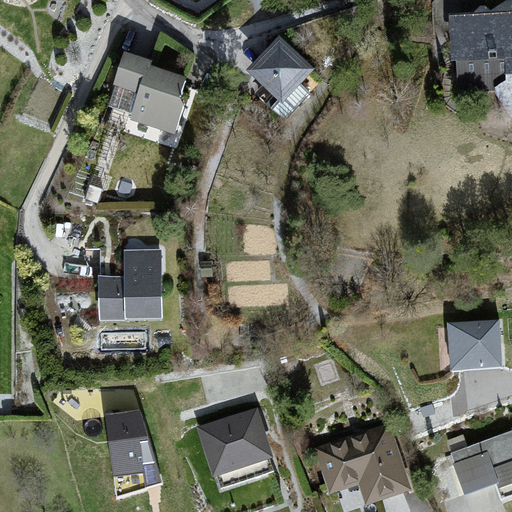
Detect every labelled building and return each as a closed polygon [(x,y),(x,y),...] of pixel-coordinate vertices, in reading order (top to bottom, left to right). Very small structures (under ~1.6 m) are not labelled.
[(511,4),(440,7),(442,102),(496,101),(511,134),(511,133),(511,4)] [(315,75),(279,42),(244,80),(279,113),(315,75)] [(189,83),(126,65),(111,119),(174,137),(189,83)] [(124,281),(99,280),(97,326),(163,329),(166,254),(125,253),(124,281)] [(498,321),(450,325),(453,367),(501,364),(498,321)] [(138,411),(106,416),(116,474),(143,471),(146,485),(160,481),(138,411)] [(255,415),(193,433),(209,486),(271,468),(255,415)] [(388,422),(309,447),(326,501),(359,491),(365,511),(412,497),(388,422)] [(511,434),(443,456),(458,505),(496,492),(500,504),(511,500),(511,434)]
